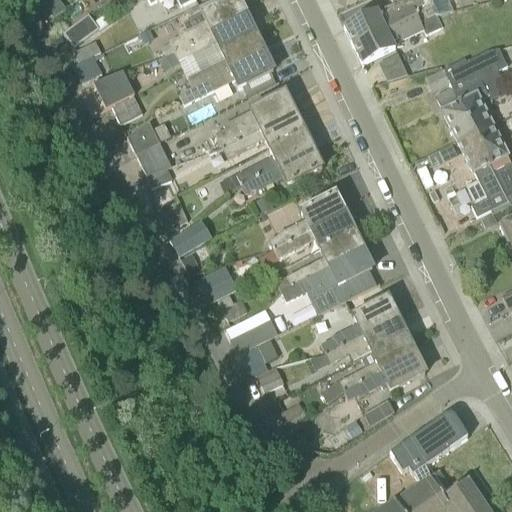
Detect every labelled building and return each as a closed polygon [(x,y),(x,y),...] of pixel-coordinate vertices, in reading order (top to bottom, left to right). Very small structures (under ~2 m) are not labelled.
[(145,0),(146,0),(136,5),(140,12),(149,7),(159,2),(160,3),(166,0),(173,0),(178,10),(194,2),(192,0),(145,0)] [(161,50),(165,58),(173,55),(245,19),(236,0),(201,17),(206,26),(178,39),(179,41),(169,46),(161,50)] [(390,0),(393,7),(344,30),(353,49),(425,15),(427,18),(436,15),(429,0),(390,0)] [(74,49),(112,22),(107,15),(93,25),(88,19),(64,36),(74,49)] [(425,15),(353,49),(361,68),(395,52),(392,45),(431,26),(427,18),(425,15)] [(173,55),(165,58),(170,68),(178,64),(182,73),(254,37),(245,19),(173,55)] [(254,37),(182,73),(192,92),(263,55),(254,37)] [(79,67),(93,60),(100,56),(95,45),(73,56),(79,67)] [(443,75),(449,87),(452,93),(474,137),(492,127),(480,103),(488,99),(480,83),(506,70),(498,52),(487,54),(466,65),(465,64),(443,75)] [(263,55),(192,92),(181,98),(180,101),(184,108),(234,83),(239,92),(273,74),(263,55)] [(93,60),(79,67),(72,70),(81,87),(101,76),(93,60)] [(315,68),(286,80),(307,128),(316,125),(306,103),(317,98),(324,115),(334,111),(315,68)] [(122,75),(92,87),(105,113),(134,98),(122,75)] [(449,87),(443,75),(426,83),(432,96),(449,87)] [(474,137),(452,93),(436,101),(443,114),(441,115),(457,146),(474,137)] [(224,133),(215,138),(222,152),(294,116),(284,97),(250,114),(222,130),(224,133)] [(120,128),(143,117),(134,100),(112,111),(120,128)] [(303,135),(294,116),(222,152),(226,161),(264,143),(268,152),(303,135)] [(127,142),(135,157),(158,146),(148,127),(127,142)] [(492,127),(474,137),(496,182),(511,174),(511,170),(507,160),(508,159),(492,127)] [(303,135),(268,152),(273,161),(235,180),(240,189),(312,153),(303,135)] [(474,137),(457,146),(472,177),(474,176),(487,201),(475,207),(479,219),(508,205),(496,182),(474,137)] [(158,146),(135,157),(146,179),(167,172),(171,171),(158,146)] [(452,149),(438,156),(442,166),(457,159),(452,149)] [(312,153),(240,189),(244,198),(254,193),(255,194),(283,180),(287,189),(321,172),(312,153)] [(167,172),(146,179),(151,192),(171,183),(167,172)] [(268,245),(272,254),(344,217),(335,198),(300,215),(305,224),(277,238),(278,240),(268,245)] [(267,199),(255,204),(261,217),(273,211),(267,199)] [(166,236),(188,225),(178,205),(156,216),(166,236)] [(344,217),(272,254),(277,263),(314,244),(319,253),(353,235),(344,217)] [(492,217),(480,223),(485,232),(497,226),(492,217)] [(511,253),(511,222),(500,229),(511,253)] [(353,235),(319,253),(323,262),(276,286),(281,295),(362,254),(353,235)] [(179,259),(200,246),(194,236),(172,249),(179,259)] [(362,254),(281,295),(286,305),(333,281),(338,290),(372,273),(362,254)] [(191,258),(181,263),(186,274),(197,269),(191,258)] [(207,308),(236,294),(225,273),(197,287),(207,308)] [(511,294),(502,299),(510,314),(511,313),(511,294)] [(234,309),(229,299),(217,305),(227,325),(246,315),(242,305),(234,309)] [(320,349),(325,358),(397,322),(387,303),(353,320),(357,328),(329,342),(330,344),(320,349)] [(397,322),(325,358),(329,367),(356,354),(361,364),(372,357),(406,340),(397,322)] [(269,325),(228,344),(235,359),(254,350),(276,339),(269,325)] [(406,340),(372,357),(376,367),(339,385),(343,394),(415,358),(406,340)] [(254,350),(235,359),(247,384),(255,380),(266,375),(254,350)] [(415,358),(343,394),(348,403),(358,398),(358,400),(386,386),(390,395),(424,378),(415,358)] [(264,396),(284,387),(278,372),(258,381),(264,396)] [(370,430),(393,416),(388,406),(364,420),(370,430)] [(288,435),(308,425),(299,407),(279,418),(288,435)] [(486,511),(467,483),(451,494),(438,474),(430,479),(424,470),(467,441),(455,423),(452,420),(448,419),(444,420),(389,457),(402,476),(408,472),(412,478),(413,478),(419,487),(381,511),(486,511)]
